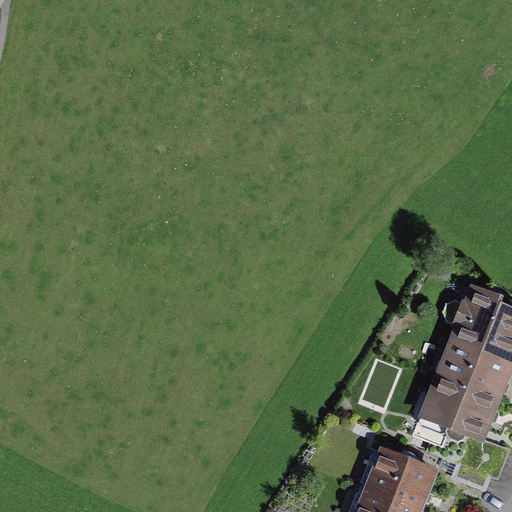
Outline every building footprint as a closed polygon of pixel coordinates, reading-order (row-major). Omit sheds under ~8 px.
[(511,310),(466,294),(451,335),(511,358),(511,310)] [(511,358),(451,335),(435,376),(501,402),(511,371),(511,358)] [(435,376),(419,418),(485,443),(501,402),(435,376)] [(422,509),(436,474),(383,453),(369,489),(422,509)] [(420,511),(422,509),(369,489),(359,511),(420,511)]
